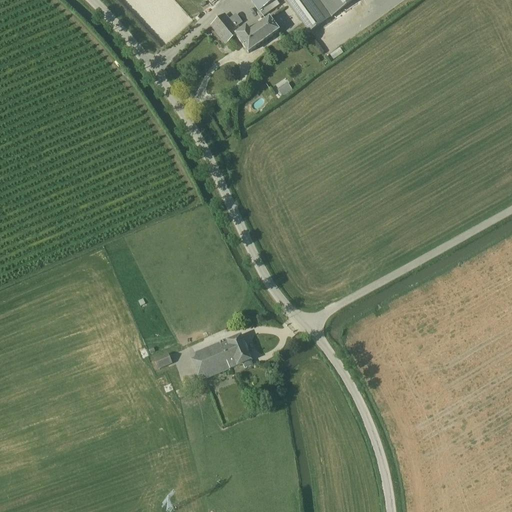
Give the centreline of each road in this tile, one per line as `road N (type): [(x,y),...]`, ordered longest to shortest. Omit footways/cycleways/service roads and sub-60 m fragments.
road 1 (unclassified): [(305,326),(256,262),(202,146),(155,72),(90,0)]
road 2 (unclassified): [(511,210),(305,326)]
road 3 (unclassified): [(390,511),(374,440),(334,360),(305,326)]
